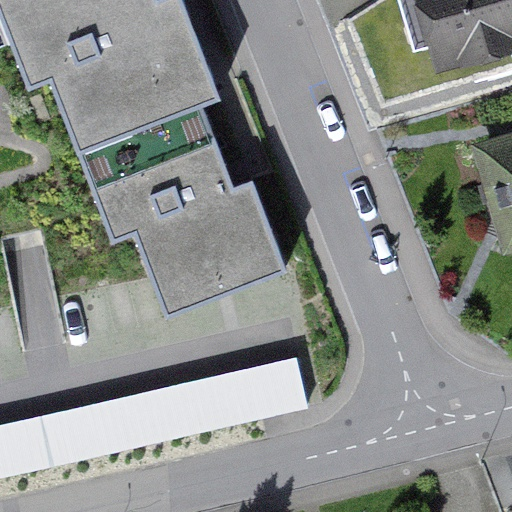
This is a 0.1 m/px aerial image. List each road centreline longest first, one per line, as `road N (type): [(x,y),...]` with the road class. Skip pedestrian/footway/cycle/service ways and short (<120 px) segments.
road 1 (residential): [(423,427),(261,0)]
road 2 (residential): [(70,511),(423,427)]
